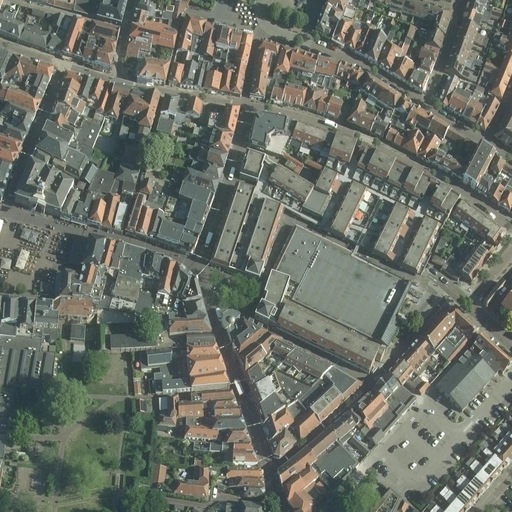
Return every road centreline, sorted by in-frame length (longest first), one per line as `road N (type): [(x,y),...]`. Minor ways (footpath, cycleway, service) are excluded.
road 1 (residential): [(244,105),(369,143),(511,231)]
road 2 (residential): [(425,105),(370,69),(263,24)]
road 3 (residential): [(221,0),(215,17),(184,14),(164,90)]
road 4 (residential): [(125,32),(4,0)]
road 5 (residential): [(0,41),(114,80)]
